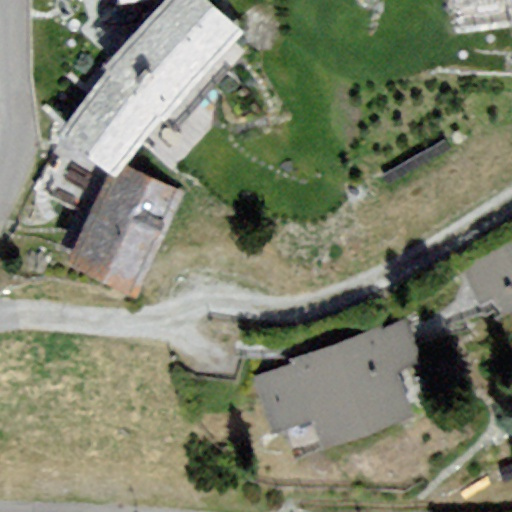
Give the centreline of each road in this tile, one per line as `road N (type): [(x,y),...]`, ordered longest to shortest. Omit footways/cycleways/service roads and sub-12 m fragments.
road 1 (residential): [(0,323),(101,329),(176,314),(264,311),(380,269),(511,190)]
road 2 (residential): [(0,172),(9,118),(4,0)]
